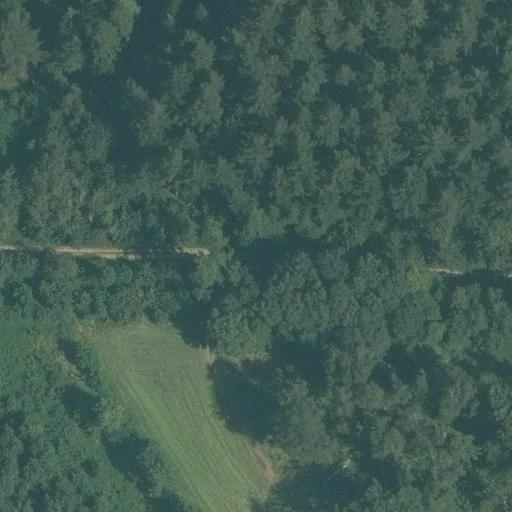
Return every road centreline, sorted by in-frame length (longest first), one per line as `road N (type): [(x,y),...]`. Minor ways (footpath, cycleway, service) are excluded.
road 1 (track): [(511,270),(0,253)]
road 2 (track): [(215,258),(213,359),(228,413),(290,511)]
